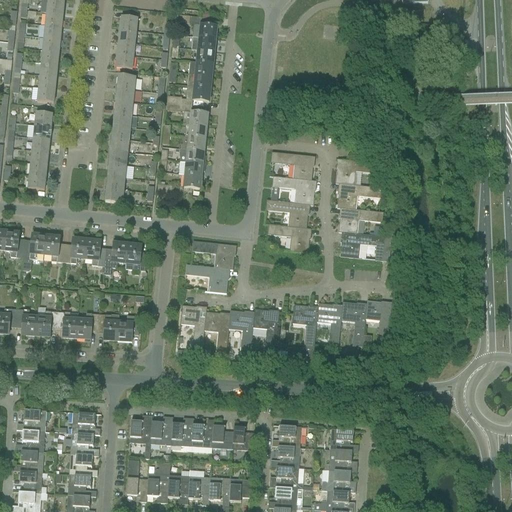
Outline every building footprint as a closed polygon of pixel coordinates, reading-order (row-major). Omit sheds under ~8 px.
[(30,6),(31,0),(26,0),(22,0),(22,5),(21,5),(20,12),(27,13),(27,5),(30,6)] [(62,17),(64,4),(47,2),(46,15),(62,17)] [(61,29),(62,17),(46,15),(45,27),(61,29)] [(189,26),(190,18),(175,17),(174,24),(189,26)] [(136,33),(136,30),(137,20),(121,19),(119,32),(136,33)] [(215,41),(216,28),(193,26),(192,36),(192,39),(215,41)] [(60,42),(61,29),(45,27),(43,40),(60,42)] [(134,46),(136,33),(119,32),(118,44),(134,46)] [(214,54),(215,41),(192,39),(191,51),(196,52),(214,54)] [(58,54),(60,42),(43,40),(42,52),(58,54)] [(133,58),(133,56),(134,46),(118,44),(117,57),(133,58)] [(57,67),(58,56),(58,54),(42,52),(40,65),(57,67)] [(212,66),(214,54),(196,52),(195,64),(212,66)] [(132,72),(133,58),(117,57),(115,70),(125,71),(132,72)] [(212,66),(195,64),(190,64),(188,76),(211,78),(212,66)] [(56,79),(57,67),(40,65),(39,77),(56,79)] [(210,91),(211,78),(188,76),(187,89),(210,91)] [(54,92),(56,79),(39,77),(38,90),(54,92)] [(134,92),(135,80),(128,79),(118,78),(118,79),(117,86),(116,86),(115,91),(134,92)] [(187,89),(186,94),(193,95),(192,102),(198,103),(208,104),(209,96),(210,91),(187,89)] [(53,105),(54,92),(38,90),(36,103),(43,104),(53,105)] [(115,91),(115,95),(116,95),(115,103),(132,105),(134,92),(115,91)] [(167,98),(166,106),(180,107),(181,101),(181,99),(169,98),(167,98)] [(113,111),(113,116),(131,118),(132,105),(115,103),(115,111),(113,111)] [(166,106),(165,113),(180,115),(180,113),(180,107),(166,106)] [(183,121),(182,126),(186,126),(206,128),(206,123),(207,116),(191,114),(190,122),(183,121)] [(35,115),(34,127),(50,129),(50,128),(51,125),(52,117),(52,116),(42,115),(35,115)] [(130,130),(131,118),(113,116),(112,120),(114,120),(113,128),(130,130)] [(186,126),(185,131),(189,132),(188,139),(205,141),(205,134),(206,128),(186,126)] [(28,128),(27,139),(33,140),(49,142),(49,141),(49,139),(50,139),(51,133),(50,133),(50,129),(34,127),(34,129),(28,128)] [(110,136),(110,141),(128,143),(130,130),(113,128),(112,136),(110,136)] [(180,146),(180,151),(203,153),(204,148),(205,141),(188,139),(188,146),(181,146),(180,146)] [(33,140),(31,153),(48,154),(49,146),(49,142),(33,140)] [(127,155),(128,143),(110,141),(109,145),(111,145),(110,153),(127,155)] [(180,151),(179,155),(187,157),(186,164),(205,166),(206,158),(205,158),(203,158),(203,153),(180,151)] [(31,153),(30,165),(46,167),(47,166),(47,162),(48,154),(31,153)] [(108,161),(107,166),(126,168),(127,155),(110,153),(109,161),(108,161)] [(271,154),(270,165),(294,167),(292,181),(311,183),(312,169),(310,169),(311,166),(311,165),(313,165),(314,159),(271,154)] [(336,172),(335,186),(338,186),(339,186),(354,187),(355,174),(379,176),(380,167),(380,166),(349,163),(337,161),(337,163),(337,168),(339,168),(339,169),(338,172),(336,172)] [(178,176),(184,177),(185,177),(185,176),(201,178),(201,173),(204,174),(205,166),(186,164),(179,163),(179,164),(178,176)] [(30,165),(29,178),(45,179),(46,175),(46,167),(30,165)] [(107,166),(107,170),(108,171),(107,178),(124,180),(131,181),(133,168),(126,168),(107,166)] [(184,185),(183,189),(196,190),(199,191),(200,183),(201,178),(185,176),(185,177),(184,185)] [(29,178),(27,190),(35,191),(44,192),(44,191),(45,184),(45,179),(29,178)] [(123,193),(123,192),(124,180),(107,178),(107,186),(105,186),(105,191),(123,193)] [(273,179),(272,189),(278,190),(295,192),(294,205),(309,207),(308,207),(309,207),(312,208),(313,207),(314,194),(312,194),(312,190),(314,190),(315,183),(311,183),(292,181),(273,179)] [(164,187),(164,186),(161,186),(161,184),(158,184),(158,186),(157,194),(171,195),(172,188),(164,187)] [(338,196),(336,210),(339,211),(340,211),(340,210),(355,212),(357,198),(380,200),(381,190),(354,187),(339,186),(338,192),(340,193),(340,196),(338,196)] [(105,191),(104,195),(106,196),(105,203),(105,204),(122,206),(122,198),(128,199),(129,193),(123,192),(123,193),(105,191)] [(266,202),(265,212),(289,215),(287,229),(306,231),(307,217),(305,217),(306,214),(306,213),(308,213),(308,207),(309,207),(294,205),(277,203),(270,203),(269,203),(266,202)] [(338,234),(338,235),(341,235),(342,235),(356,236),(358,222),(382,225),(383,215),(355,212),(340,210),(340,211),(340,217),(342,217),(341,221),(339,221),(338,234)] [(268,227),(267,237),(291,240),(289,254),(307,256),(309,242),(307,241),(307,238),(309,238),(310,231),(306,231),(287,229),(268,227)] [(369,234),(369,237),(380,238),(381,229),(374,228),(373,235),(369,234)] [(23,261),(24,245),(18,244),(19,235),(5,234),(3,254),(11,255),(10,259),(23,261)] [(341,245),(339,259),(365,262),(366,247),(376,248),(375,255),(377,255),(377,260),(375,259),(374,263),(382,263),(388,264),(389,264),(391,240),(380,239),(380,238),(369,237),(362,237),(356,236),(342,235),(341,241),(343,241),(343,242),(343,245),(341,245)] [(23,261),(21,273),(28,274),(30,272),(31,262),(35,262),(36,257),(43,258),(46,238),(32,237),(31,246),(24,245),(23,261)] [(63,265),(65,249),(58,249),(59,239),(46,238),(43,258),(52,259),(51,264),(63,265)] [(84,262),(86,242),(72,241),(71,250),(65,249),(63,265),(76,266),(76,261),(84,262)] [(104,269),(106,254),(99,253),(100,244),(86,242),(84,262),(92,263),(91,268),(104,269)] [(234,254),(235,248),(193,243),(191,254),(215,256),(214,270),(213,270),(229,272),(228,272),(232,272),(234,258),(232,258),(232,254),(234,254)] [(125,267),(127,246),(113,245),(112,254),(106,254),(104,269),(103,277),(110,277),(111,270),(117,270),(117,266),(125,267)] [(145,273),(147,255),(140,254),(141,248),(127,246),(125,267),(124,271),(145,273)] [(228,272),(229,272),(213,270),(186,267),(185,277),(195,278),(209,280),(207,294),(226,296),(227,282),(225,282),(226,278),(228,278),(228,272)] [(366,307),(365,322),(379,323),(376,347),(386,348),(388,330),(389,320),(391,308),(391,306),(384,305),(384,307),(380,307),(380,304),(366,303),(366,306),(366,307)] [(342,308),(340,323),(341,323),(354,324),(352,348),(362,349),(363,345),(365,322),(366,307),(360,306),(360,308),(359,308),(356,308),(356,306),(342,304),(342,307),(342,308)] [(318,310),(316,324),(330,326),(327,350),(337,351),(338,351),(341,323),(340,323),(342,308),(337,308),(336,308),(335,310),(331,309),(332,307),(319,306),(318,306),(317,308),(317,309),(317,310),(318,310)] [(274,356),(273,361),(287,362),(294,363),(312,365),(312,361),(313,352),(314,348),(316,324),(318,310),(317,310),(311,309),(311,311),(310,311),(307,311),(307,309),(293,307),(292,316),(291,326),(306,327),(303,351),(295,350),(283,349),(275,348),(274,356)] [(182,308),(180,327),(194,329),(192,352),(202,353),(202,351),(204,333),(203,333),(205,314),(206,314),(206,313),(206,310),(200,310),(199,312),(199,311),(199,312),(195,311),(196,309),(182,308)] [(56,330),(57,314),(45,313),(45,310),(37,309),(36,318),(35,338),(49,339),(50,329),(56,330)] [(15,327),(16,312),(4,311),(4,316),(0,315),(0,335),(8,336),(9,327),(15,327)] [(254,315),(252,330),(253,330),(266,332),(264,355),(267,356),(274,356),(275,348),(278,315),(278,314),(272,313),(272,315),(271,315),(268,315),(268,313),(254,311),(254,314),(254,315)] [(35,338),(36,318),(29,317),(29,312),(16,312),(15,327),(22,328),(21,337),(35,338)] [(230,317),(228,332),(242,333),(239,357),(250,358),(253,330),(252,330),(254,315),(247,315),(247,317),(243,316),(244,314),(230,313),(229,316),(229,317),(230,317)] [(76,340),(77,321),(70,320),(70,315),(57,314),(56,330),(63,330),(62,340),(76,340)] [(205,314),(203,333),(204,333),(218,335),(215,358),(225,359),(228,332),(230,317),(229,317),(223,316),(223,318),(222,318),(219,318),(219,316),(206,314),(205,314)] [(77,321),(76,340),(90,341),(91,332),(97,332),(98,317),(85,316),(85,321),(77,321)] [(117,343),(118,323),(111,323),(111,317),(98,317),(97,332),(104,333),(103,342),(117,343)] [(138,338),(139,319),(126,319),(126,323),(118,323),(117,343),(131,344),(131,337),(138,338)] [(45,434),(46,413),(24,412),(23,426),(17,426),(16,432),(45,434)] [(71,425),(71,436),(93,438),(93,437),(99,437),(99,431),(95,431),(94,431),(94,427),(94,417),(100,417),(72,415),(71,425)] [(145,424),(131,423),(131,417),(129,445),(150,446),(152,418),(145,418),(145,424)] [(165,425),(152,424),(152,418),(150,446),(171,448),(173,426),(172,425),(173,419),(166,419),(165,425)] [(253,453),(255,425),(254,425),(253,435),(245,435),(245,430),(234,429),(233,452),(243,452),(253,453)] [(173,426),(171,448),(183,449),(192,449),(193,427),(192,427),(192,431),(187,431),(187,426),(173,426)] [(193,427),(192,449),(211,450),(212,450),(214,428),(213,428),(212,433),(204,432),(204,427),(193,427)] [(300,450),(300,440),(301,429),(273,427),(273,428),(279,429),(278,440),(283,440),(282,443),(272,442),(271,449),(277,449),(300,450)] [(233,434),(224,433),(225,429),(214,428),(212,450),(233,452),(234,429),(233,429),(233,434)] [(330,441),(329,452),(351,454),(358,454),(358,447),(349,447),(347,447),(347,444),(349,444),(352,445),(353,434),(353,433),(331,431),(330,441)] [(43,455),(45,434),(16,432),(22,433),(21,444),(22,444),(26,444),(26,447),(15,447),(15,453),(21,453),(43,455)] [(93,449),(93,438),(71,436),(71,440),(70,446),(70,456),(92,458),(98,458),(98,452),(88,451),(88,448),(93,449)] [(299,471),(300,450),(277,449),(277,460),(281,461),(281,469),(276,469),(299,471)] [(351,465),(351,454),(329,452),(328,473),(350,474),(345,474),(346,465),(351,465)] [(14,467),(13,473),(19,474),(42,475),(43,455),(21,453),(20,465),(20,467),(14,467)] [(91,469),(92,458),(70,456),(68,477),(74,477),(91,479),(97,479),(97,472),(86,471),(87,469),(91,469)] [(139,504),(146,504),(148,476),(147,482),(137,481),(139,463),(128,462),(127,480),(125,503),(126,503),(126,497),(140,498),(139,504)] [(148,476),(146,504),(147,504),(147,498),(161,499),(161,505),(167,505),(168,500),(169,477),(170,462),(164,462),(164,465),(160,465),(159,467),(158,472),(156,472),(154,474),(154,476),(148,476)] [(302,491),(303,471),(299,471),(276,469),(275,484),(269,483),(269,489),(302,491)] [(349,486),(350,474),(328,473),(327,484),(324,484),(321,486),(321,493),(327,494),(349,495),(349,494),(344,494),(345,485),(349,486)] [(41,496),(42,475),(19,474),(19,485),(20,485),(24,485),(23,494),(41,496)] [(68,477),(67,497),(89,499),(95,499),(96,493),(85,492),(85,490),(90,490),(91,479),(74,477),(68,477)] [(169,477),(168,500),(179,500),(179,496),(188,496),(189,496),(190,479),(169,477)] [(188,496),(187,501),(199,501),(202,502),(201,508),(208,508),(208,502),(209,502),(210,480),(190,479),(189,496),(188,496)] [(230,503),(231,481),(210,480),(209,502),(220,503),(220,498),(222,499),(222,509),(229,509),(229,503),(230,503)] [(250,500),(251,482),(231,481),(230,503),(240,504),(241,499),(250,500)] [(302,503),(302,491),(269,489),(269,490),(275,490),(274,501),(279,502),(278,510),(296,511),(296,502),(302,503)] [(11,509),(10,511),(39,511),(40,502),(41,496),(23,494),(18,494),(17,508),(11,508),(11,509)] [(348,506),(349,495),(327,494),(326,502),(326,505),(323,505),(320,507),(315,507),(313,509),(313,511),(343,511),(343,506),(348,506)] [(88,511),(89,499),(67,497),(66,511),(88,511)]
